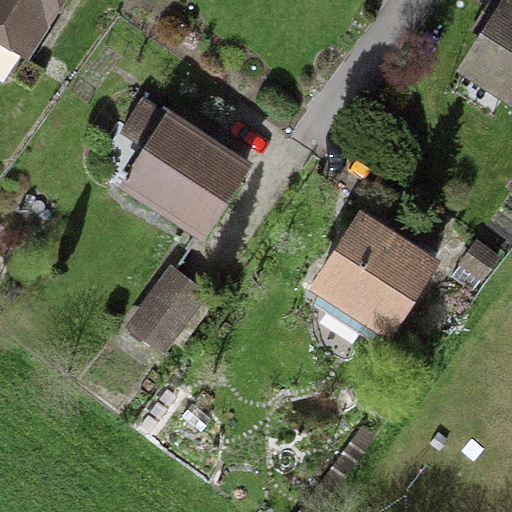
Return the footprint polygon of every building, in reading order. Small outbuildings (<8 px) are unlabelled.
[(0,0),(0,61),(15,71),(59,0),(0,0)] [(511,0),(500,0),(456,70),(511,104),(511,0)] [(250,165),(145,98),(128,125),(150,139),(122,182),(205,235),(250,165)] [(389,345),(440,265),(357,212),(306,292),(389,345)] [(173,267),(132,320),(162,343),(203,290),(173,267)]
